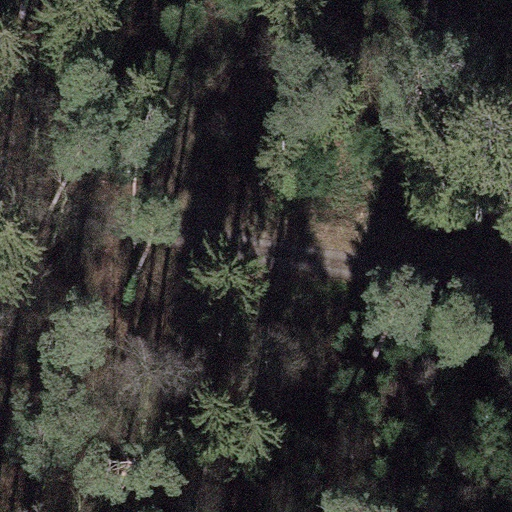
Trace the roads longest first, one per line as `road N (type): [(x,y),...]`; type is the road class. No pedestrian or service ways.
road 1 (track): [(511,276),(406,253),(0,196)]
road 2 (track): [(0,450),(207,222)]
